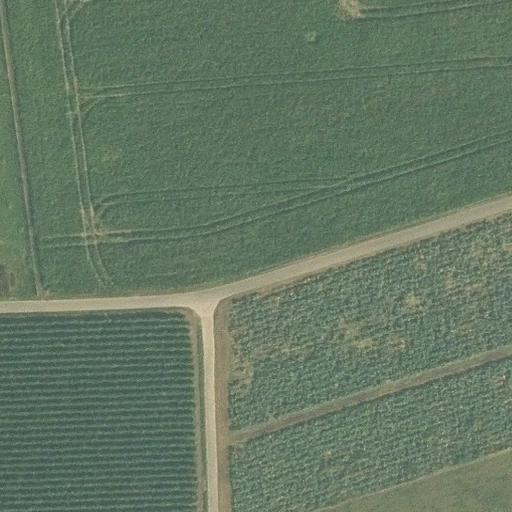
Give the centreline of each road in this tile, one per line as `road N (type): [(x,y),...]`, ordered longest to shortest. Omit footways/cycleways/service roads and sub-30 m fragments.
road 1 (track): [(511,204),(206,300),(0,307)]
road 2 (track): [(206,300),(212,511)]
